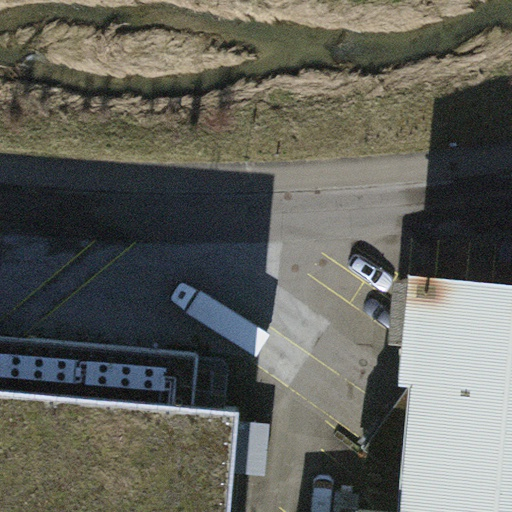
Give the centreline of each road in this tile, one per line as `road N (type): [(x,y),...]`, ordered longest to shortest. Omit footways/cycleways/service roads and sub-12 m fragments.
road 1 (track): [(0,168),(212,181),(511,156)]
road 2 (unknown): [(208,220),(197,511)]
